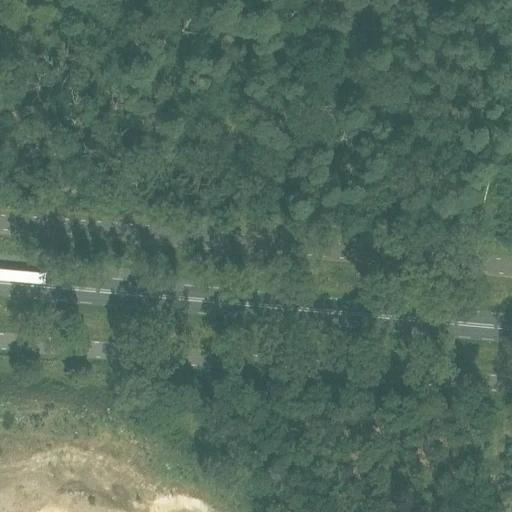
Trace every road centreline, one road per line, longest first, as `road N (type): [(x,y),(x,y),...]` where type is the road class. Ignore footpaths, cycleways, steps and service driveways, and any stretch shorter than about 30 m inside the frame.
road 1 (primary): [(511,330),(0,285)]
road 2 (unclassified): [(511,271),(0,227)]
road 3 (unclassified): [(0,339),(511,381)]
